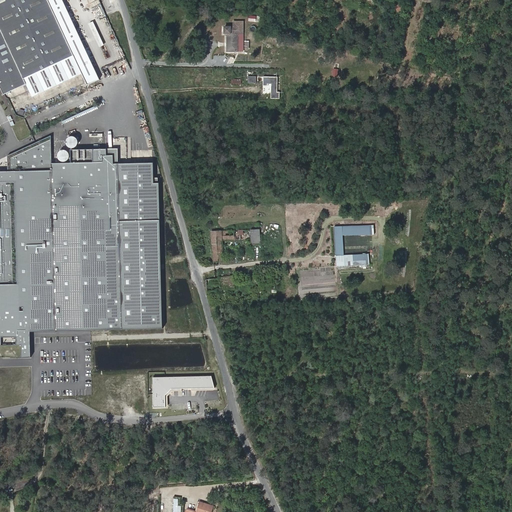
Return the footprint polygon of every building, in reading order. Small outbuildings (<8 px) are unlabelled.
[(57,85),(82,74),(87,85),(100,79),(62,0),(0,0),(0,85),(4,94),(26,84),(32,97),(57,85)] [(98,48),(103,45),(93,21),(88,23),(98,48)] [(225,27),(225,33),(228,33),(228,51),(238,51),(239,34),(243,34),(243,27),(234,27),(225,27)] [(108,48),(101,51),(105,60),(112,57),(108,48)] [(10,115),(6,116),(11,127),(15,125),(10,115)] [(67,140),(67,142),(67,144),(68,146),(69,147),(71,148),(73,148),(75,148),(77,147),(78,145),(79,143),(79,141),(78,140),(77,138),(76,137),(74,136),(72,136),(70,137),(68,138),(67,140)] [(12,158),(12,171),(52,171),(52,163),(51,140),(12,158)] [(94,162),(94,149),(72,150),(72,163),(94,162)] [(114,164),(118,164),(118,149),(94,149),(94,162),(103,162),(103,155),(114,156),(114,164)] [(58,154),(58,156),(58,158),(59,159),(60,161),(62,162),(64,162),(66,162),(68,161),(69,159),(70,157),(70,155),(70,153),(69,152),(67,151),(65,150),(63,150),(61,151),(59,152),(58,154)] [(114,164),(114,156),(103,155),(103,162),(94,162),(72,163),(52,163),(52,171),(12,171),(0,171),(0,345),(22,345),(22,358),(31,357),(30,332),(162,329),(160,183),(154,184),(154,163),(118,164),(114,164)] [(212,232),(215,262),(224,261),(223,240),(252,239),(251,230),(212,232)] [(251,230),(252,239),(252,243),(261,243),(261,230),(251,230)] [(207,281),(209,291),(234,289),(233,277),(207,281)] [(212,376),(153,377),(153,409),(168,409),(168,396),(170,394),(171,393),(172,391),(173,391),(180,391),(182,391),(182,388),(191,388),(191,390),(195,390),(208,390),(217,390),(217,388),(215,388),(212,376)] [(209,511),(212,506),(201,503),(197,511),(209,511)]
